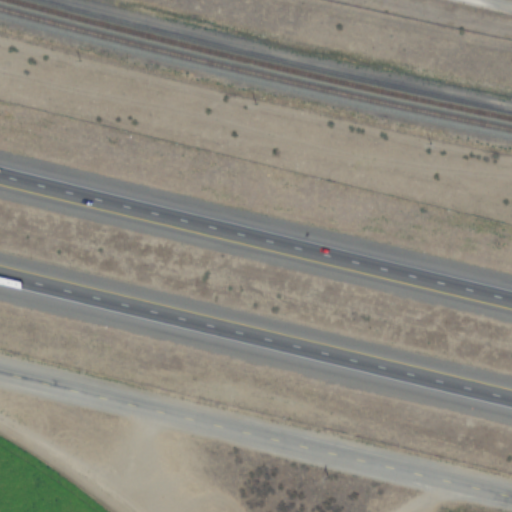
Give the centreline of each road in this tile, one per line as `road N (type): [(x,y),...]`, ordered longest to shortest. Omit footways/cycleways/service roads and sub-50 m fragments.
road 1 (motorway): [(511,289),(0,164)]
road 2 (motorway): [(0,261),(511,386)]
road 3 (tertiary): [(511,491),(0,370)]
